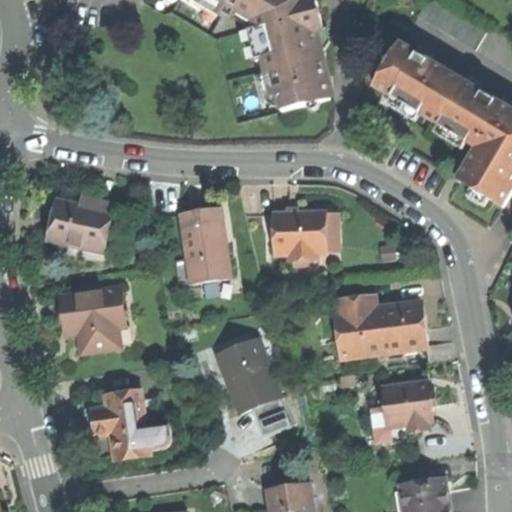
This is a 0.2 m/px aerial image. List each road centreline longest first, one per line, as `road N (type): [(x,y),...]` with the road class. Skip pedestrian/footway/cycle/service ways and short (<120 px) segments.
road 1 (residential): [(3,132),(158,158),(352,164),(446,228),(499,469)]
road 2 (unknown): [(55,510),(245,468)]
road 3 (unknown): [(352,164),(360,0)]
road 4 (residential): [(19,0),(25,38),(3,132)]
